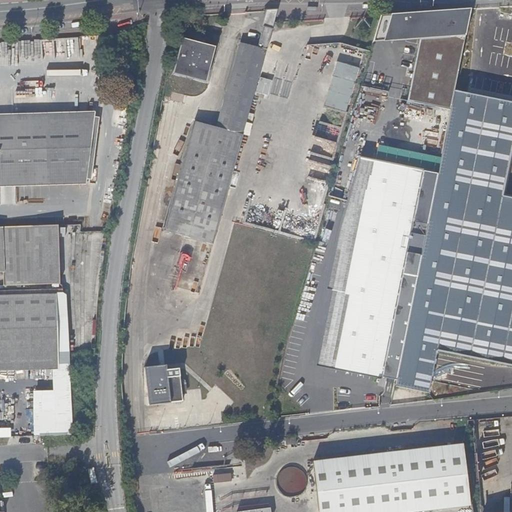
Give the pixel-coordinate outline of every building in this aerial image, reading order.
[(469,9),(388,15),(380,41),(419,40),(407,100),(450,108),(453,92),(465,33),(469,9)] [(265,11),(262,24),(272,23),(276,10),(265,11)] [(257,48),(244,44),(240,43),(216,128),(194,122),(163,231),(184,237),(189,239),(212,246),(225,198),(242,136),(254,89),(272,23),(262,24),(262,27),(263,27),(257,48)] [(219,47),(184,38),(174,75),(209,84),(219,47)] [(348,113),(360,66),(338,61),(326,107),(348,113)] [(511,133),(511,103),(484,98),(468,95),(453,92),(450,108),(443,143),(437,174),(397,378),(395,386),(428,393),(436,350),(445,352),(491,361),(511,364),(511,198),(500,197),(511,133)] [(95,117),(0,118),(0,181),(87,180),(95,117)] [(315,363),(372,373),(381,375),(422,171),(413,170),(358,158),(336,231),(323,288),(329,290),(315,363)] [(397,378),(437,174),(422,171),(381,375),(397,378)] [(3,285),(59,284),(56,225),(0,226),(0,270),(3,270),(3,285)] [(0,295),(0,364),(58,363),(55,294),(0,295)] [(491,361),(445,352),(443,363),(489,372),(491,361)] [(165,366),(144,368),(149,406),(184,402),(181,368),(165,370),(165,366)] [(12,428),(0,428),(0,437),(12,438),(12,428)] [(462,442),(314,462),(320,511),(401,511),(467,503),(462,442)] [(278,469),(279,491),(304,490),(303,467),(278,469)] [(232,472),(213,473),(214,482),(232,481),(232,472)]
